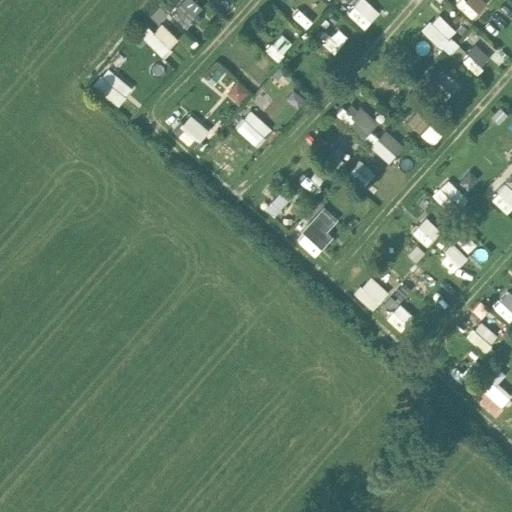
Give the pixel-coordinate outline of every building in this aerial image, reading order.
[(185,25),(202,6),(195,0),(179,0),(169,11),(185,25)] [(358,0),(348,11),(365,28),(380,13),(368,0),(358,0)] [(457,0),(466,17),(485,7),(481,0),(457,0)] [(298,7),(292,14),(306,26),(312,19),(298,7)] [(439,13),(424,30),(446,49),(461,33),(439,13)] [(333,19),(317,36),(334,53),(350,36),(333,19)] [(278,58),(292,40),(279,30),(265,49),(278,58)] [(475,43),(461,58),(475,71),(489,56),(475,43)] [(363,136),(377,122),(351,98),(338,113),(363,136)] [(251,108),(238,122),(257,140),(271,126),(251,108)] [(419,130),(428,121),(416,109),(406,119),(419,130)] [(189,111),(173,128),(193,146),(208,128),(189,111)] [(389,160),(403,142),(383,127),(369,145),(389,160)] [(349,170),(364,184),(375,172),(359,158),(349,170)] [(447,177),(433,192),(454,212),(468,196),(447,177)] [(491,196),(505,212),(511,205),(511,187),(507,181),(491,196)] [(262,205),(278,219),(292,203),(276,189),(262,205)] [(323,204),(295,236),(315,253),(343,221),(323,204)] [(452,271),(467,257),(454,243),(439,256),(452,271)] [(370,308),(388,291),(372,273),(354,290),(370,308)] [(511,292),(509,290),(494,305),(509,319),(511,316),(511,292)] [(391,291),(377,303),(399,329),(413,317),(391,291)] [(468,333),(483,348),(496,335),(481,320),(468,333)] [(501,403),(507,394),(487,379),(480,388),(501,403)]
